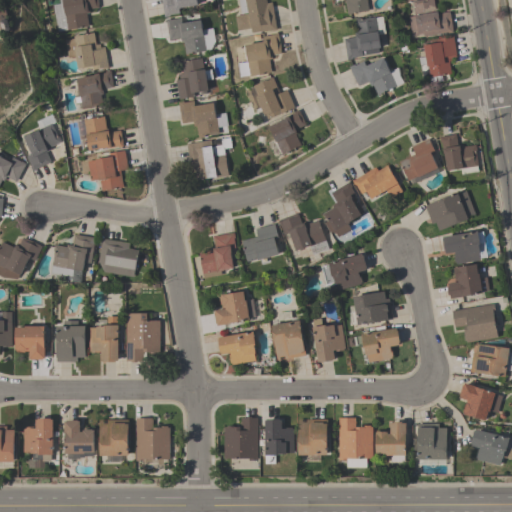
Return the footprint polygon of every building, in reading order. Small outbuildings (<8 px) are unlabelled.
[(52,5),(59,3),(58,0),(97,0),(98,7),(88,9),(88,12),(86,12),(88,26),(56,31),(52,5)] [(160,0),(196,0),(197,5),(179,8),(178,9),(179,13),(169,15),(169,16),(164,17),(160,0)] [(276,30),(271,31),(271,29),(251,33),(250,28),(237,31),(234,16),(248,14),(247,11),(240,12),(238,0),(265,0),(266,3),(271,2),(276,30)] [(366,0),(368,11),(359,12),(360,16),(356,17),(356,13),(347,14),(344,0),(366,0)] [(433,0),(434,8),(437,8),(438,13),(450,12),(453,33),(447,34),(447,33),(411,38),(408,17),(414,16),(412,1),(416,0),(433,0)] [(343,39),(355,37),(353,31),(356,30),(354,19),(361,18),(361,19),(375,17),(375,18),(382,17),(385,34),(378,35),(380,48),(378,49),(379,52),(362,55),(362,56),(352,58),(352,59),(347,60),(343,39)] [(206,51),(185,54),(183,42),(181,42),(180,38),(169,40),(165,19),(169,19),(169,20),(181,18),(181,22),(182,22),(182,23),(200,20),(206,51)] [(205,50),(213,48),(209,29),(201,30),(205,50)] [(108,68),(102,69),(102,68),(92,69),(92,66),(78,69),(75,56),(67,58),(64,40),(73,38),(73,36),(93,32),(96,45),(99,44),(100,48),(104,47),(108,68)] [(281,54),(271,56),(271,59),(268,60),(270,73),(249,76),(249,75),(239,77),(237,63),(247,62),(246,61),(245,61),(243,46),(244,46),(244,45),(262,42),(262,41),(263,41),(262,36),(272,35),(272,34),(277,33),(281,54)] [(456,57),(451,57),(452,61),(449,62),(451,74),(440,75),(441,81),(430,83),(429,77),(428,69),(426,69),(426,65),(423,46),(439,43),(438,39),(446,38),(446,36),(452,35),(456,57)] [(175,80),(179,79),(178,74),(182,74),(180,61),(201,58),(207,90),(205,90),(206,96),(194,98),(194,97),(178,100),(175,80)] [(348,67),(354,64),(354,65),(364,61),(366,66),(382,58),(396,86),(377,95),(372,85),(370,86),(367,81),(357,86),(348,67)] [(113,87),(102,89),(103,94),(100,94),(102,107),(96,108),(96,107),(81,109),(80,102),(75,103),(74,97),(79,96),(76,78),(94,75),(94,74),(105,72),(104,71),(110,70),(113,87)] [(245,90),(253,87),(253,86),(272,77),(277,88),(281,86),(283,91),(286,90),(294,107),(267,119),(261,107),(253,110),(245,90)] [(177,102),(183,101),(183,103),(192,101),(192,100),(206,97),(207,104),(212,103),(215,114),(225,113),(227,126),(217,127),(219,133),(203,136),(204,137),(198,138),(196,126),(193,127),(192,121),(181,123),(177,102)] [(305,125),(294,130),(296,134),(295,134),(301,146),(274,158),(267,143),(274,139),(268,126),(284,118),(284,117),(294,112),(293,111),(298,109),(305,125)] [(37,129),(53,122),(49,115),(34,121),(37,129)] [(106,129),(108,128),(109,132),(120,130),(123,147),(118,147),(118,146),(107,148),(107,147),(92,150),(92,152),(82,154),(80,141),(87,140),(83,119),(104,116),(106,129)] [(50,162),(32,171),(29,166),(30,165),(26,156),(31,154),(22,137),(51,123),(57,136),(58,136),(61,141),(50,147),(51,149),(46,152),(50,162)] [(463,147),(474,145),(478,172),(461,175),(460,170),(446,172),(444,154),(441,154),(438,137),(456,134),(457,145),(463,145),(463,147)] [(231,148),(224,149),(228,176),(215,178),(215,176),(198,179),(197,168),(190,169),(186,143),(210,139),(210,140),(229,138),(231,148)] [(407,180),(398,161),(409,156),(407,152),(412,150),(411,146),(428,139),(434,153),(431,154),(439,172),(412,183),(410,179),(407,180)] [(18,148),(13,156),(2,150),(7,142),(18,148)] [(86,161),(97,159),(96,154),(109,152),(109,153),(124,150),(127,169),(120,171),(123,187),(101,191),(99,179),(90,181),(86,161)] [(19,161),(20,160),(26,163),(16,182),(6,177),(4,182),(1,181),(0,182),(0,156),(8,161),(9,160),(10,161),(12,157),(19,161)] [(375,167),(377,170),(386,165),(402,191),(390,198),(386,191),(372,199),(366,190),(360,194),(352,181),(375,167)] [(348,181),(351,186),(350,187),(356,196),(351,199),(356,207),(362,204),(366,210),(347,222),(348,223),(347,224),(350,229),(337,237),(335,233),(333,233),(332,232),(330,233),(323,223),(327,220),(326,218),(325,219),(322,214),(332,208),(331,205),(336,202),(330,193),(348,181)] [(424,207),(428,205),(428,204),(429,203),(425,198),(434,193),(438,200),(457,192),(458,194),(465,191),(474,214),(467,217),(467,219),(438,231),(435,222),(431,224),(424,207)] [(328,249),(312,255),(309,246),(295,251),(289,233),(284,235),(280,225),(279,225),(278,221),(297,213),(301,224),(304,223),(304,225),(317,220),(328,249)] [(257,260),(257,259),(246,262),(241,241),(257,236),(255,229),(274,224),(278,239),(274,240),(278,254),(257,260)] [(477,231),(477,232),(482,231),(486,258),(479,259),(480,260),(458,264),(457,263),(454,263),(453,255),(454,255),(454,252),(445,253),(445,251),(444,252),(442,239),(443,239),(442,236),(477,231)] [(203,278),(199,252),(210,251),(210,249),(214,248),(212,236),(234,232),(234,238),(233,238),(235,248),(230,249),(233,268),(224,269),(224,270),(220,271),(221,275),(203,278)] [(66,247),(66,244),(72,245),(74,234),(95,238),(90,263),(83,262),(80,282),(71,281),(72,277),(50,273),(54,251),(52,251),(53,245),(66,247)] [(0,276),(0,246),(2,242),(14,248),(15,246),(17,247),(22,237),(41,246),(34,261),(31,259),(27,267),(24,266),(17,279),(3,278),(0,276)] [(101,238),(129,243),(128,248),(137,250),(133,277),(103,272),(97,262),(101,238)] [(338,290),(336,283),(335,283),(333,276),(331,277),(331,275),(324,277),(321,266),(328,264),(328,263),(361,253),(362,256),(363,255),(366,268),(365,268),(366,270),(358,272),(358,274),(359,273),(362,282),(360,283),(361,284),(338,290)] [(482,293),(450,298),(450,295),(448,295),(447,288),(448,287),(448,283),(458,282),(458,279),(456,279),(454,267),(476,264),(477,274),(478,273),(479,278),(486,277),(488,290),(481,291),(482,293)] [(216,323),(214,313),(215,312),(214,310),(225,308),(225,306),(223,306),(222,304),(219,305),(218,297),(221,296),(221,295),(242,291),(244,301),(245,300),(249,320),(229,323),(229,324),(217,326),(216,323)] [(383,291),(385,299),(388,298),(392,319),(357,325),(357,324),(352,325),(350,313),(355,313),(352,297),(383,291)] [(493,304),(494,312),(492,312),(497,337),(466,343),(466,341),(464,341),(463,333),(464,333),(463,326),(454,327),(451,311),(493,304)] [(271,325),(272,325),(271,321),(277,320),(276,313),(290,311),(291,318),(297,317),(298,321),(299,320),(305,356),(284,359),(284,356),(279,357),(280,360),(276,360),(271,325)] [(11,345),(10,345),(10,347),(1,347),(1,346),(0,346),(0,320),(1,320),(1,312),(11,312),(11,345)] [(125,313),(146,313),(146,314),(153,314),(153,320),(159,320),(159,352),(156,352),(156,354),(149,354),(149,352),(143,352),(143,348),(142,348),(142,361),(137,361),(137,362),(131,362),(131,361),(126,361),(125,313)] [(89,327),(96,327),(96,326),(97,326),(97,319),(105,319),(105,325),(106,325),(106,316),(118,316),(118,361),(115,361),(115,362),(103,362),(103,361),(100,361),(101,352),(98,352),(98,353),(90,353),(90,352),(88,352),(89,327)] [(56,362),(56,326),(62,326),(62,320),(77,320),(77,326),(85,326),(85,357),(77,357),(77,362),(56,362)] [(311,327),(325,325),(325,326),(333,325),(333,326),(341,325),(345,348),(343,349),(343,350),(335,352),(334,350),(333,350),(334,359),(332,359),(332,360),(320,362),(319,361),(318,362),(311,327)] [(24,327),(24,326),(44,326),(44,358),(42,358),(42,359),(31,360),(31,359),(29,359),(29,351),(24,351),(24,352),(16,352),(16,351),(15,351),(15,327),(24,327)] [(368,362),(367,355),(366,355),(364,348),(363,348),(363,346),(360,347),(360,345),(357,346),(356,336),(361,335),(361,333),(396,328),(396,331),(398,330),(399,342),(398,342),(399,345),(390,346),(390,349),(391,349),(392,356),(392,358),(368,362)] [(232,365),(231,363),(230,363),(228,355),(230,355),(230,353),(221,354),(221,352),(220,352),(217,340),(219,339),(218,337),(253,331),(255,345),(254,345),(255,353),(254,353),(255,361),(232,365)] [(505,376),(470,371),(473,351),(475,352),(476,344),(509,348),(505,376)] [(494,393),(502,396),(497,410),(490,408),(489,412),(488,411),(485,420),(463,413),(464,412),(462,412),(464,404),(465,404),(467,400),(459,397),(460,396),(459,395),(462,385),(463,385),(464,383),(494,393)] [(257,460),(248,460),(248,458),(223,458),(223,427),(227,427),(227,426),(233,426),(233,427),(240,427),(240,418),(246,418),(246,417),(251,417),(251,418),(257,417),(257,460)] [(53,455),(38,455),(38,454),(30,454),(30,452),(23,452),(23,428),(25,428),(25,427),(32,427),(32,428),(35,428),(35,419),(37,419),(37,418),(50,418),(50,419),(53,419),(53,455)] [(135,418),(152,418),(152,431),(152,427),(159,427),(159,426),(167,426),(167,427),(169,427),(169,458),(167,458),(167,462),(165,465),(163,468),(155,468),(151,465),(143,465),(143,461),(135,461),(135,418)] [(372,458),(365,458),(365,466),(348,466),(348,460),(338,460),(338,418),(355,418),(355,427),(361,427),(361,426),(370,425),(370,427),(372,427),(372,458)] [(293,453),(286,453),(286,454),(278,454),(278,455),(275,455),(275,464),(264,463),(265,420),(266,420),(267,419),(280,419),(280,420),(282,420),(281,429),(286,429),(286,427),(292,427),(292,429),(293,429),(293,453)] [(298,455),(298,419),(301,419),(301,422),(306,422),(306,419),(327,419),(327,455),(298,455)] [(84,452),(84,454),(80,454),(80,458),(76,458),(76,459),(73,459),(73,462),(71,462),(71,464),(64,464),(64,462),(63,462),(63,456),(67,456),(67,454),(64,454),(64,421),(66,421),(66,420),(77,420),(77,421),(79,421),(79,432),(82,432),(82,429),(84,429),(84,427),(92,427),(92,429),(94,429),(94,452),(84,452)] [(99,456),(99,420),(102,420),(102,423),(107,423),(107,420),(128,420),(128,456),(99,456)] [(385,455),(385,454),(375,454),(375,430),(390,430),(390,423),(394,423),(394,422),(401,422),(401,423),(405,423),(405,455),(385,455)] [(417,460),(417,436),(415,436),(415,430),(417,430),(417,424),(438,424),(438,428),(446,428),(446,459),(417,460)] [(0,462),(0,426),(6,426),(6,430),(14,430),(14,462),(0,462)] [(509,438),(509,439),(511,439),(511,449),(506,448),(505,451),(504,451),(503,458),(501,458),(500,465),(476,460),(477,458),(476,458),(477,449),(479,450),(479,448),(471,446),(471,444),(470,444),(473,431),(474,431),(475,429),(509,438)]
